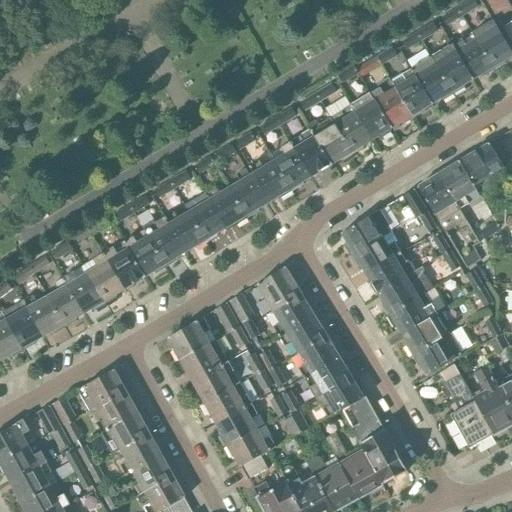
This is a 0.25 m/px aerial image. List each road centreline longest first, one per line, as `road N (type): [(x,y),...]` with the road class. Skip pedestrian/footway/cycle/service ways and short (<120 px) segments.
road 1 (residential): [(423,511),(449,499),(297,242)]
road 2 (residential): [(297,242),(324,213),(511,102)]
road 3 (residential): [(297,242),(129,345)]
road 4 (residential): [(129,345),(218,511)]
road 5 (residential): [(0,416),(129,345)]
